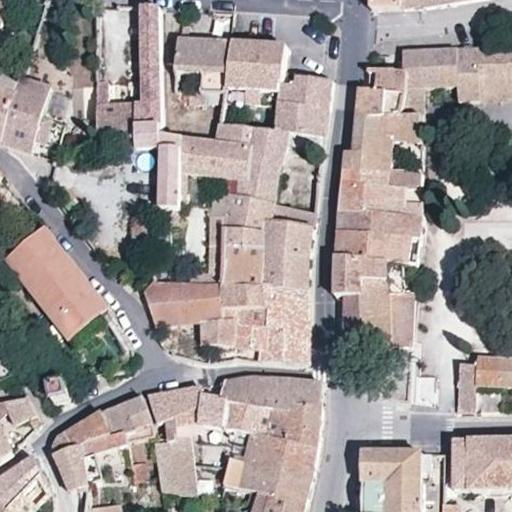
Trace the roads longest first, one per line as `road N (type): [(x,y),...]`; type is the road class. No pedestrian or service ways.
road 1 (residential): [(349,87),(326,256),(331,376)]
road 2 (residential): [(164,382),(134,320),(0,159)]
road 3 (residential): [(339,428),(511,429)]
road 4 (residential): [(331,376),(255,372),(164,382)]
road 5 (residential): [(358,26),(459,27),(511,11)]
road 6 (residential): [(164,382),(103,398),(42,445)]
